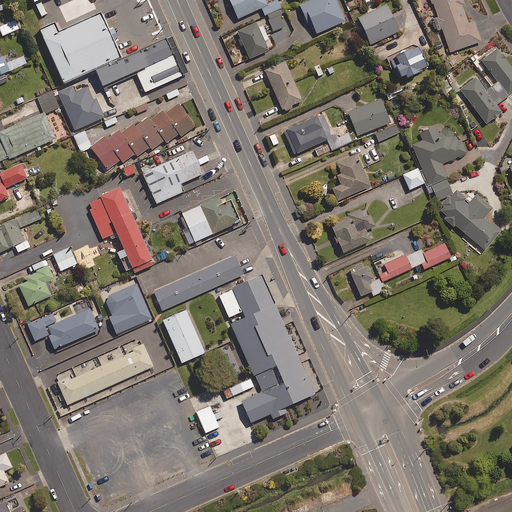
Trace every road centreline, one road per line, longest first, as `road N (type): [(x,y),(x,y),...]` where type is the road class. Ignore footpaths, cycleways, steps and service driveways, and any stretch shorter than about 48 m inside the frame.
road 1 (primary): [(176,0),(281,236)]
road 2 (residential): [(337,427),(149,511)]
road 3 (primary): [(352,409),(281,236)]
road 4 (residential): [(0,343),(75,511)]
road 5 (tertiary): [(511,332),(447,383),(388,415)]
road 6 (tertiary): [(415,374),(511,304)]
